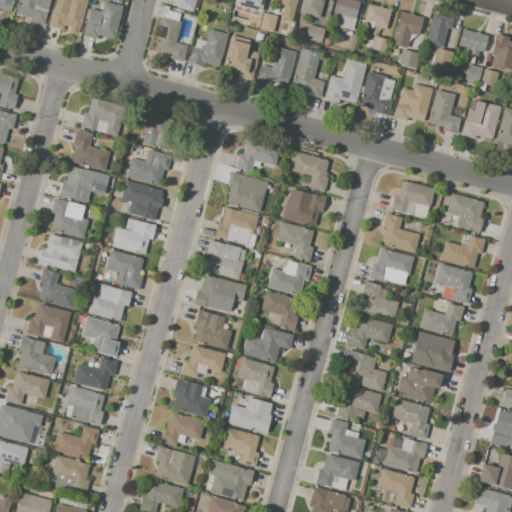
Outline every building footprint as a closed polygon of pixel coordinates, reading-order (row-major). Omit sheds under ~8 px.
[(0,0),(13,0),(10,12),(0,8),(0,0)] [(17,0),(49,0),(43,25),(23,20),(24,15),(14,13),(17,0)] [(66,0),(87,0),(79,31),(63,26),(62,30),(47,26),(51,10),(63,13),(66,0)] [(177,0),(194,0),(192,11),(176,7),(177,0)] [(263,0),(261,9),(246,5),(243,15),(229,11),(231,0),(263,0)] [(296,0),(290,22),(280,19),(284,6),(279,4),(280,0),(296,0)] [(301,0),(319,0),(324,1),(320,18),(299,13),(301,0)] [(334,0),(355,0),(359,1),(355,18),(332,13),(334,0)] [(89,8),(100,12),(103,1),(123,6),(113,39),(97,35),(96,39),(81,35),(89,8)] [(367,4),(390,9),(385,29),(362,23),(367,4)] [(262,12),(276,16),(273,31),(258,28),(262,12)] [(400,12),(408,14),(409,12),(413,13),(413,15),(423,18),(418,36),(410,34),(407,48),(391,44),(400,12)] [(431,14),(451,19),(449,28),(446,27),(441,46),(424,42),(431,14)] [(228,16),(239,19),(238,25),(227,22),(228,16)] [(161,17),(180,22),(175,42),(187,45),(183,61),(168,58),(168,54),(152,50),(161,17)] [(308,24),(323,28),(319,43),(304,38),(308,24)] [(209,29),(227,34),(218,67),(202,63),(201,66),(186,62),(191,46),(203,50),(209,29)] [(462,29),(487,36),(483,52),(478,51),(477,56),(467,54),(468,49),(458,46),(462,29)] [(495,34),(508,37),(507,41),(511,42),(511,70),(491,65),(493,55),(490,54),(495,34)] [(374,36),(388,40),(385,54),(371,50),(374,36)] [(229,39),(248,44),(247,50),(257,52),(250,79),(235,75),(236,69),(222,66),(229,39)] [(277,47),(296,52),(287,85),(270,81),(269,84),(255,80),(260,64),(271,67),(277,47)] [(301,48),(319,53),(312,78),(324,81),(319,98),(306,94),(307,90),(291,86),(301,48)] [(436,48),(452,53),(446,75),(430,71),(436,48)] [(401,49),(417,54),(413,68),(397,64),(401,49)] [(346,59),(365,64),(355,104),(338,99),(338,102),(322,98),(328,75),(341,78),(346,59)] [(468,64),(481,67),(477,83),(464,79),(468,64)] [(483,69),(497,72),(494,86),(479,83),(483,69)] [(368,71),(385,76),(385,79),(393,81),(389,100),(392,100),(388,116),(375,113),(376,108),(359,104),(368,71)] [(0,73),(18,79),(13,94),(17,96),(13,110),(0,105),(0,73)] [(413,83),(431,88),(423,121),(408,117),(407,121),(391,117),(394,103),(398,104),(402,87),(412,90),(413,83)] [(435,90),(454,94),(448,115),(460,118),(456,134),(442,130),(442,127),(426,123),(435,90)] [(83,112),(87,113),(91,98),(123,106),(116,137),(103,134),(106,122),(97,120),(94,131),(79,127),(83,112)] [(500,107),(492,139),(476,135),(474,140),(460,136),(467,109),(473,111),(475,101),(500,107)] [(503,108),(511,110),(511,149),(510,149),(511,145),(495,141),(503,108)] [(0,111),(16,115),(12,130),(7,129),(4,143),(0,142),(0,111)] [(140,111),(173,119),(171,129),(175,130),(170,150),(142,143),(144,133),(135,130),(140,111)] [(75,130),(91,134),(88,147),(108,152),(103,171),(71,163),(75,145),(72,144),(75,130)] [(246,138),(280,146),(275,166),(259,162),(258,167),(251,166),(250,171),(234,167),(237,153),(242,154),(246,138)] [(127,142),(133,144),(130,152),(124,150),(127,142)] [(130,158),(143,161),(146,150),(170,156),(166,171),(162,170),(158,185),(125,177),(130,158)] [(295,152),(328,161),(323,176),(327,177),(323,191),(306,187),(310,175),(290,169),(295,152)] [(62,181),(65,182),(70,166),(108,176),(103,194),(89,191),(86,202),(58,195),(62,181)] [(230,172),(267,181),(259,212),(226,203),(230,187),(226,186),(230,172)] [(125,180),(158,189),(153,205),(157,206),(153,220),(137,215),(140,204),(120,198),(125,180)] [(393,195),(397,196),(401,180),(433,188),(429,207),(414,204),(411,215),(389,210),(393,195)] [(289,188),(325,197),(322,211),(318,210),(314,225),(281,217),(289,188)] [(451,193),(483,202),(479,219),(482,220),(479,233),(457,227),(460,215),(446,211),(451,193)] [(54,198),(84,206),(80,218),(87,220),(82,238),(50,229),(54,214),(50,213),(54,198)] [(216,222),(221,223),(225,207),(258,216),(253,235),(255,235),(253,246),(252,245),(251,249),(244,247),(244,245),(212,237),(216,222)] [(384,213),(401,218),(398,229),(418,234),(413,254),(380,245),(384,228),(380,227),(384,213)] [(115,227),(124,229),(127,218),(132,220),(155,225),(151,240),(148,239),(144,254),(111,246),(115,227)] [(280,221),(312,231),(308,246),(312,247),(308,262),(292,257),(296,245),(275,239),(280,221)] [(263,227),(261,235),(255,234),(256,226),(263,227)] [(41,249),(45,250),(49,234),(81,242),(73,273),(37,263),(41,249)] [(462,234),(484,239),(480,254),(476,253),(473,268),(440,260),(444,241),(459,245),(462,234)] [(208,239),(240,248),(245,250),(237,279),(205,271),(210,254),(204,253),(208,239)] [(371,262),(375,263),(379,248),(412,257),(404,286),(382,279),(381,282),(367,278),(371,262)] [(110,250),(142,258),(138,274),(143,275),(139,290),(115,284),(118,272),(105,268),(110,250)] [(266,287),(270,269),(281,271),(283,266),(285,266),(287,260),(310,266),(307,280),(303,279),(299,295),(266,287)] [(438,264),(471,272),(467,288),(471,289),(467,304),(441,297),(444,285),(434,282),(438,264)] [(42,268),(59,272),(56,284),(76,289),(71,308),(70,309),(46,302),(46,301),(38,299),(42,284),(38,283),(42,268)] [(106,272),(114,274),(112,282),(104,280),(106,272)] [(203,275),(236,283),(232,302),(217,298),(214,309),(192,304),(196,290),(199,291),(203,275)] [(364,281),(381,286),(380,288),(386,290),(384,298),(398,302),(393,321),(359,311),(364,295),(361,294),(364,281)] [(92,294),(96,295),(99,284),(131,292),(128,306),(123,305),(119,321),(87,313),(92,294)] [(265,291),(297,299),(293,315),(297,316),(293,331),(278,327),(282,315),(260,309),(265,291)] [(29,319),(32,320),(37,303),(70,312),(61,343),(49,339),(52,327),(44,325),(41,337),(25,333),(29,319)] [(447,303),(462,308),(458,323),(455,323),(451,337),(418,328),(423,309),(444,315),(447,303)] [(198,310),(224,317),(221,329),(231,331),(226,350),(192,341),(196,325),(194,325),(198,310)] [(86,316),(119,325),(114,342),(118,343),(114,357),(90,351),(94,338),(81,335),(86,316)] [(351,332),(354,333),(359,316),(391,324),(386,343),(366,338),(363,351),(347,347),(351,332)] [(246,335),(261,338),(263,328),(293,335),(289,349),(278,347),(274,362),(241,354),(246,335)] [(417,331),(453,340),(451,350),(453,351),(448,372),(430,367),(433,355),(412,350),(417,331)] [(21,336),(45,342),(41,354),(54,358),(49,377),(17,368),(21,352),(17,351),(21,336)] [(84,338),(90,340),(88,351),(81,349),(84,338)] [(192,345),(224,353),(220,372),(206,368),(204,375),(198,373),(196,379),(180,375),(184,360),(187,361),(192,345)] [(346,350),(375,357),(372,368),(385,371),(381,391),(348,383),(353,365),(343,362),(346,350)] [(77,363),(97,368),(99,357),(116,361),(113,375),(108,374),(105,390),(72,382),(77,363)] [(241,358),(274,367),(270,383),(273,384),(269,398),(244,391),(247,380),(236,377),(241,358)] [(408,367),(420,370),(420,368),(440,374),(436,390),(433,389),(430,404),(397,395),(401,377),(405,378),(408,367)] [(7,386),(12,387),(16,372),(49,380),(44,398),(22,393),(20,404),(4,400),(7,386)] [(61,374),(60,381),(50,379),(52,373),(55,374),(55,373),(61,374)] [(176,377),(202,385),(202,387),(206,389),(203,397),(209,398),(203,417),(171,407),(175,393),(172,392),(176,377)] [(71,385),(104,394),(99,411),(103,411),(99,425),(64,416),(67,404),(66,404),(71,385)] [(338,400),(342,401),(346,386),(379,394),(375,413),(354,407),(351,419),(334,415),(338,400)] [(511,408),(500,405),(504,388),(511,390),(511,408)] [(232,404),(245,408),(247,397),(272,404),(268,418),(264,416),(260,431),(228,422),(232,404)] [(395,398),(429,408),(424,423),(429,424),(425,439),(407,434),(411,423),(390,417),(395,398)] [(0,415),(3,404),(27,411),(26,412),(32,414),(29,424),(36,426),(31,444),(30,444),(29,446),(23,444),(24,442),(14,440),(14,442),(9,440),(10,438),(0,435),(0,427),(2,420),(0,419),(0,415)] [(170,412),(203,420),(198,439),(185,436),(183,444),(176,442),(175,446),(159,442),(162,427),(166,428),(170,412)] [(494,428),(506,431),(511,414),(511,446),(506,445),(506,448),(490,444),(494,428)] [(330,419),(347,423),(346,425),(358,428),(355,438),(364,440),(359,459),(327,450),(331,435),(326,433),(330,419)] [(58,432),(79,437),(82,426),(99,430),(95,446),(90,444),(86,460),(53,451),(58,432)] [(226,427),(258,437),(254,452),(258,453),(254,468),(238,463),(242,451),(221,445),(226,427)] [(386,446),(388,446),(390,437),(401,440),(402,439),(425,444),(421,459),(418,458),(414,472),(381,464),(386,446)] [(0,440),(27,447),(22,467),(9,463),(6,475),(0,473),(0,440)] [(157,446),(195,456),(187,486),(153,477),(157,461),(153,460),(157,446)] [(325,453),(358,462),(353,481),(347,479),(344,491),(314,483),(318,468),(321,469),(325,453)] [(482,464),(495,468),(500,453),(511,456),(511,490),(477,481),(482,464)] [(56,455),(88,463),(84,480),(89,481),(85,495),(53,487),(56,475),(51,474),(56,455)] [(213,473),(215,474),(218,463),(253,472),(250,485),(247,485),(242,501),(208,492),(213,473)] [(380,468),(413,477),(409,492),(413,493),(409,508),(392,503),(395,491),(375,486),(380,468)] [(149,481),(181,489),(177,508),(157,503),(154,511),(144,511),(138,510),(141,495),(145,496),(149,481)] [(476,486),(511,495),(511,499),(508,511),(483,511),(485,506),(472,503),(476,486)] [(312,487),(344,495),(343,497),(349,498),(345,511),(309,511),(312,502),(308,501),(312,487)] [(13,511),(19,493),(50,501),(47,511),(13,511)] [(0,511),(0,495),(10,498),(6,511),(0,511)] [(206,511),(211,496),(244,506),(242,511),(206,511)] [(52,511),(55,503),(87,511),(52,511)]
